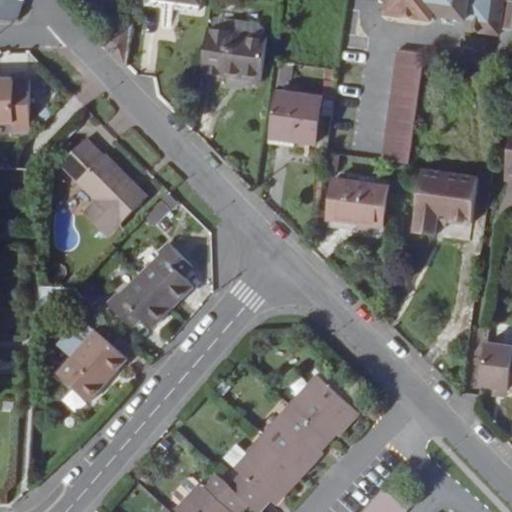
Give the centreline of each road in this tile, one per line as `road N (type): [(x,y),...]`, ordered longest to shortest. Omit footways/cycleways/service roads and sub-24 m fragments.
road 1 (residential): [(56,21),(285,264)]
road 2 (residential): [(67,511),(285,264)]
road 3 (residential): [(285,264),(415,394)]
road 4 (residential): [(309,511),(415,394)]
road 5 (residential): [(415,394),(511,489)]
